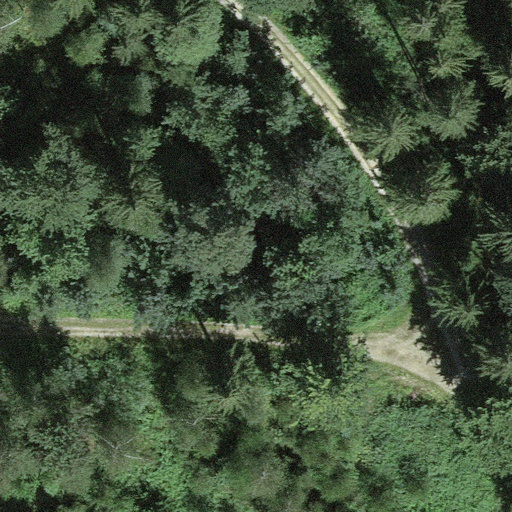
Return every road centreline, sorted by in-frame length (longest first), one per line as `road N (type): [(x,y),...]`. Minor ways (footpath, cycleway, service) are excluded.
road 1 (track): [(0,325),(203,326),(465,361),(511,453)]
road 2 (track): [(465,361),(360,141),(303,68),(232,0)]
